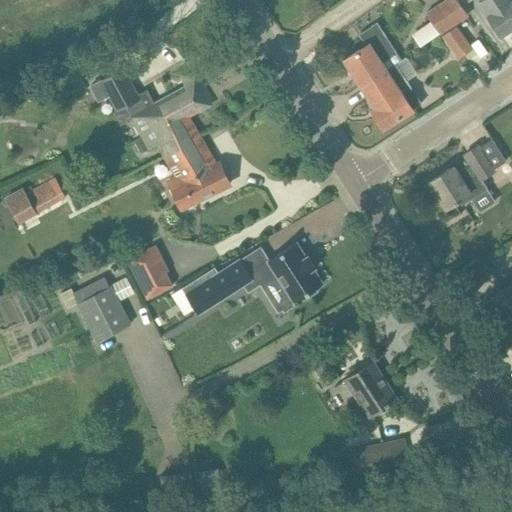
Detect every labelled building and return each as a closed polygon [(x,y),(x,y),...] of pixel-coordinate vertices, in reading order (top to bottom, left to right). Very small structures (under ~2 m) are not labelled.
[(468,15),(462,5),(458,0),(446,0),(426,13),(440,33),(468,15)] [(501,35),(511,27),(511,0),(484,0),(480,3),(501,35)] [(361,86),(396,63),(401,60),(377,22),(359,34),(366,45),(345,59),(361,86)] [(472,47),(456,27),(443,36),(458,57),(472,47)] [(0,44),(0,53),(5,61),(18,53),(9,39),(0,44)] [(422,104),(396,63),(361,86),(376,108),(372,110),(384,128),(422,104)] [(163,156),(199,136),(190,120),(189,121),(185,115),(211,99),(195,74),(183,81),(187,86),(155,103),(147,89),(136,95),(122,69),(103,80),(119,109),(114,112),(121,125),(133,118),(142,135),(134,140),(141,153),(156,145),(163,156)] [(168,154),(163,156),(173,177),(167,180),(181,208),(230,184),(219,162),(216,164),(199,136),(168,154)] [(454,166),(430,181),(446,208),(456,202),(456,203),(459,201),(462,205),(488,188),(481,178),(494,170),(478,145),(465,154),(471,163),(457,172),(454,166)] [(64,197),(54,179),(26,195),(22,188),(5,197),(19,222),(64,197)] [(268,261),(257,268),(265,280),(260,283),(278,312),(284,309),(285,311),(294,306),(293,304),(296,301),(302,297),(304,300),(317,291),(315,288),(323,284),(296,242),(269,259),(268,260),(268,261)] [(127,259),(147,300),(173,287),(165,272),(169,271),(156,245),(127,259)] [(240,259),(213,277),(225,296),(252,279),(240,259)] [(209,271),(183,287),(199,313),(225,296),(213,277),(209,271)] [(511,283),(502,290),(511,305),(511,283)] [(132,324),(112,285),(77,303),(97,341),(132,324)] [(373,361),(346,379),(370,416),(397,399),(373,361)] [(411,468),(405,438),(348,449),(354,480),(411,468)] [(448,511),(438,496),(422,508),(415,511),(448,511)]
